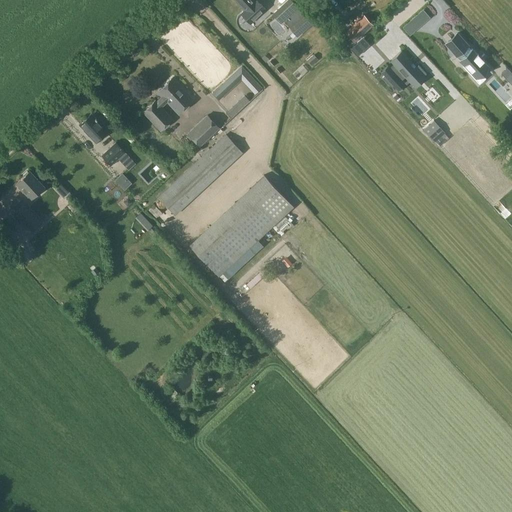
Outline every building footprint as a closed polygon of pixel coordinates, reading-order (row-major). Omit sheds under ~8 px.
[(234,0),(244,10),(241,13),(251,23),(266,9),(257,0),(234,0)] [(286,0),(272,14),(280,24),(298,7),(291,0),(286,0)] [(297,36),(313,23),(306,15),(290,28),(297,36)] [(355,41),(372,25),(363,15),(346,31),(355,41)] [(406,23),(402,27),(410,36),(414,31),(406,23)] [(462,33),(448,46),(461,59),(462,59),(464,61),(463,62),(481,81),(494,69),(476,49),(476,50),(473,47),(474,46),(462,33)] [(390,63),(382,70),(386,74),(384,75),(387,79),(389,78),(391,80),(390,82),(393,86),(395,84),(400,89),(408,83),(407,82),(410,80),(416,86),(428,75),(426,73),(430,71),(421,61),(418,64),(412,58),(415,55),(408,47),(405,50),(403,48),(391,59),(394,62),(391,65),(390,63)] [(215,57),(222,64),(228,58),(221,51),(215,57)] [(275,51),(269,56),(283,72),(289,67),(275,51)] [(308,67),(315,61),(311,58),(305,64),(308,67)] [(243,67),(213,96),(218,101),(243,76),(251,85),(249,86),(255,93),(257,91),(258,93),(264,88),(243,67)] [(511,74),(507,68),(506,68),(505,69),(501,73),(509,82),(511,79),(511,74)] [(160,130),(172,119),(161,107),(167,102),(178,113),(193,99),(172,77),(157,91),(162,96),(156,102),(155,101),(143,112),(160,130)] [(102,125),(91,114),(80,124),(91,136),(93,135),(98,140),(109,130),(103,124),(102,125)] [(188,134),(200,147),(220,129),(208,116),(188,134)] [(134,135),(147,124),(140,117),(128,128),(134,135)] [(434,142),(444,132),(438,125),(428,135),(434,142)] [(175,215),(243,152),(226,134),(158,197),(175,215)] [(116,143),(102,157),(111,166),(125,153),(116,143)] [(148,172),(156,181),(163,174),(155,165),(148,172)] [(29,171),(16,183),(31,198),(44,186),(29,171)] [(217,275),(292,207),(263,175),(188,244),(217,275)] [(40,224),(23,205),(15,213),(32,231),(40,224)] [(143,211),(154,218),(158,212),(147,205),(143,211)] [(136,217),(147,229),(152,225),(140,213),(136,217)] [(22,265),(28,261),(22,251),(16,255),(22,265)] [(282,258),(277,261),(283,269),(288,265),(282,258)] [(260,268),(242,284),(247,290),(265,273),(260,268)] [(352,297),(354,288),(348,287),(346,296),(352,297)]
